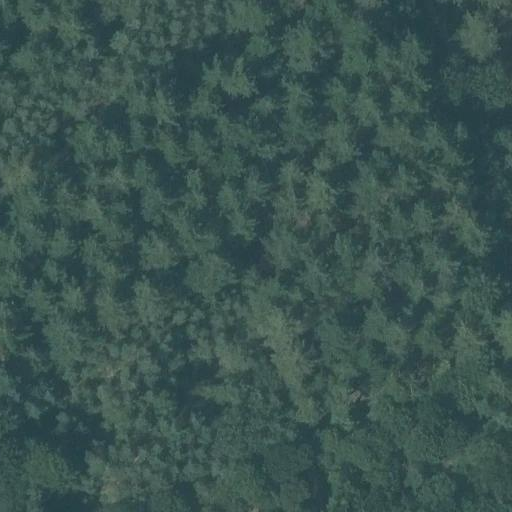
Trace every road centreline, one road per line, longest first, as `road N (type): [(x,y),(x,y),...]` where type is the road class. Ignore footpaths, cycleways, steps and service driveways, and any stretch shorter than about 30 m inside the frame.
road 1 (track): [(425,0),(511,206)]
road 2 (track): [(511,405),(406,511)]
